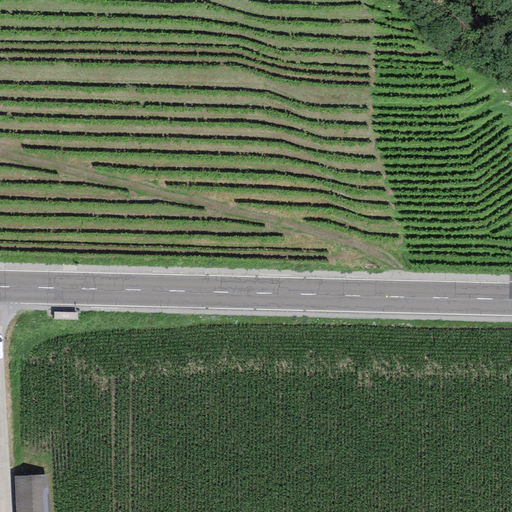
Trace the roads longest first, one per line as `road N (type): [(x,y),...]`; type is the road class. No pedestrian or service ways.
road 1 (primary): [(511,299),(0,287)]
road 2 (track): [(398,297),(393,270),(360,247),(0,153)]
